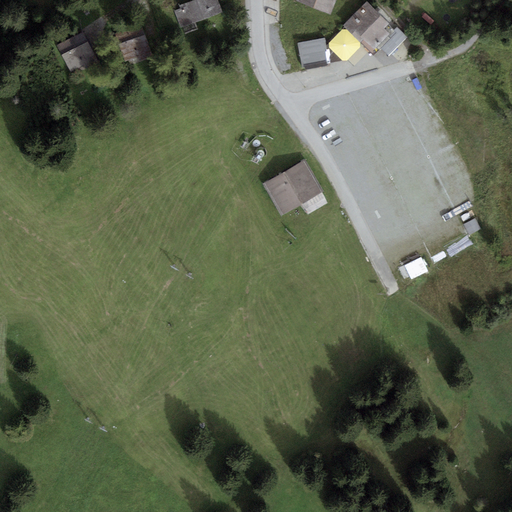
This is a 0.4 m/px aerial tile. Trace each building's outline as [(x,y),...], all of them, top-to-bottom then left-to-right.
[(222,12),(217,0),(192,0),(179,5),(180,8),(174,11),(180,28),(222,12)] [(336,0),(296,0),(296,1),(330,15),(336,0)] [(367,2),(343,25),(383,65),(396,52),(392,48),(396,44),(390,39),(396,32),(388,25),(389,23),(367,2)] [(141,24),(114,34),(125,62),(152,53),(141,24)] [(82,32),(56,45),(71,73),(97,59),(82,32)] [(324,38),(297,43),(302,68),(329,63),(326,46),(324,38)] [(343,61),(326,46),(329,63),(343,61)] [(263,184),(281,216),(295,208),(324,192),(306,160),(277,176),(263,184)] [(421,257),(404,266),(411,280),(428,271),(421,257)]
